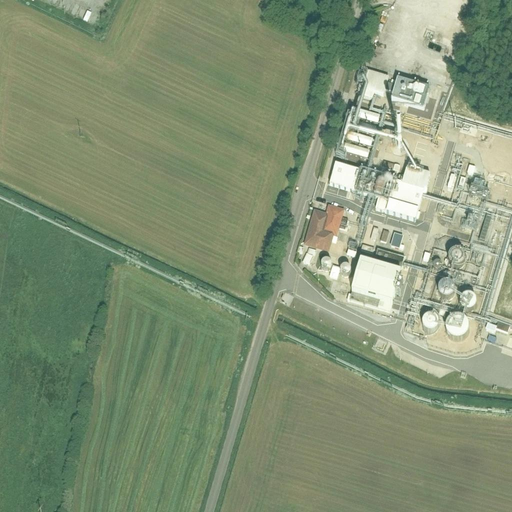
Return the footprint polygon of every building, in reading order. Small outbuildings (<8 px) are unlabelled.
[(331,26),(308,17),(302,32),(325,41),(331,26)] [(338,153),(328,182),(379,199),(378,204),(414,216),(426,178),(402,170),(398,181),(361,169),(363,161),(338,153)] [(454,180),(444,177),(441,189),(450,192),(454,180)] [(326,213),(314,210),(303,246),(325,252),(329,238),(337,241),(345,214),(327,209),(326,213)] [(464,268),(465,265),(464,262),(464,261),(462,258),(460,257),(458,256),(455,255),(451,256),(449,258),(447,262),(446,265),(447,268),(449,271),(451,272),(452,273),(456,274),(458,273),(460,273),(462,271),(464,268)] [(387,310),(400,264),(376,257),(374,267),(355,261),(345,298),(387,310)] [(454,300),(455,296),(454,294),(454,292),(452,289),(450,288),(449,287),(445,287),(443,287),(441,287),(439,289),(437,293),(436,294),(436,296),(437,300),(440,303),(443,305),(446,305),(450,304),(452,302),(454,300)] [(477,312),(477,308),(476,305),(474,302),(473,301),(471,300),(467,299),(466,299),(464,300),(461,303),(459,305),(459,307),(459,309),(460,312),(462,315),(463,316),(465,317),(468,318),(470,317),(472,317),(475,315),(477,312)] [(438,332),(438,330),(438,327),(437,325),(435,323),(434,322),(432,321),(429,321),(427,321),(425,322),(422,324),(421,325),(420,327),(420,330),(420,332),(421,334),(422,336),(424,337),(426,338),(429,339),(433,338),(435,336),(437,334),(438,332)] [(465,336),(466,333),(465,331),(465,329),(463,326),(460,325),(458,324),(456,324),(453,325),(450,327),(448,330),(447,332),(447,334),(448,337),(450,340),(452,341),(454,342),(457,342),(461,341),(464,339),(465,336)]
